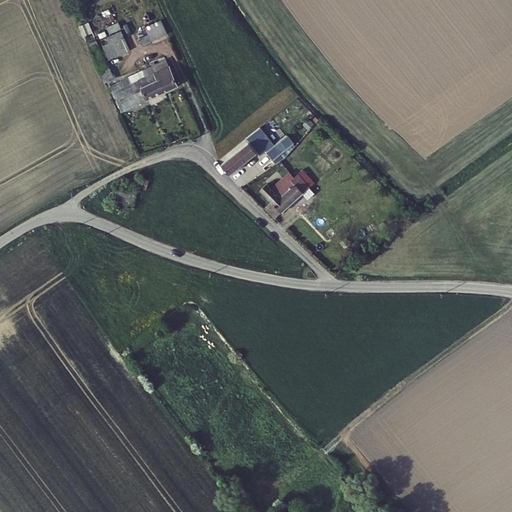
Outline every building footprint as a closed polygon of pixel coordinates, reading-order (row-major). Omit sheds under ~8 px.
[(115,18),(104,23),(107,30),(118,26),(115,18)] [(163,40),(158,26),(144,32),(147,39),(136,44),(139,50),(163,40)] [(116,29),(104,33),(106,39),(118,34),(116,29)] [(97,36),(99,41),(106,39),(104,33),(97,36)] [(127,55),(118,34),(106,39),(115,60),(127,55)] [(115,60),(106,39),(99,41),(108,63),(115,60)] [(105,64),(95,68),(103,86),(112,82),(105,64)] [(155,82),(161,96),(178,88),(167,64),(142,75),(145,81),(141,82),(143,87),(155,82)] [(140,94),(144,103),(161,96),(155,82),(143,87),(141,82),(135,85),(133,78),(125,81),(131,97),(140,94)] [(125,81),(119,83),(119,85),(107,90),(118,115),(144,103),(140,94),(131,97),(125,81)] [(225,166),(234,177),(260,155),(263,158),(269,153),(277,162),(296,144),(289,135),(276,146),(262,128),(248,140),(251,144),(225,166)] [(277,219),(305,194),(310,200),(317,194),(302,176),(297,180),(294,177),(288,183),(284,178),(280,182),(282,183),(274,190),(270,185),(263,190),(272,203),(265,208),(272,215),(277,219)]
